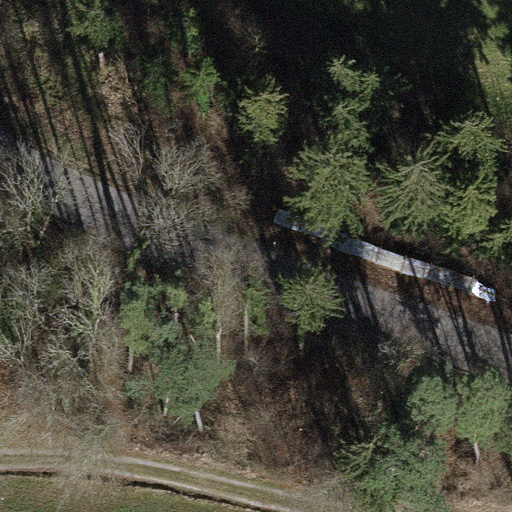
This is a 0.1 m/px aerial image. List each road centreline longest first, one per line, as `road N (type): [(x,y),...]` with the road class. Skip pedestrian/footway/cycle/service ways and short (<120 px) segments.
road 1 (unclassified): [(511,356),(217,260),(19,177),(0,161)]
road 2 (track): [(299,511),(168,481),(0,467)]
